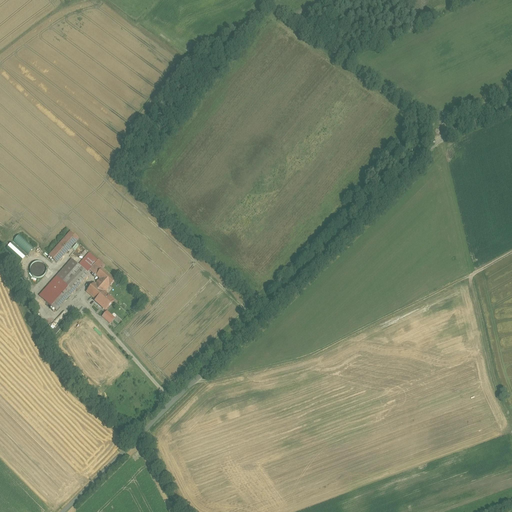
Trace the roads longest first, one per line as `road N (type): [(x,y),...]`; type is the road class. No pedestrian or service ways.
road 1 (unclassified): [(511,102),(422,154),(61,511)]
road 2 (track): [(511,254),(471,280),(493,377),(511,419)]
